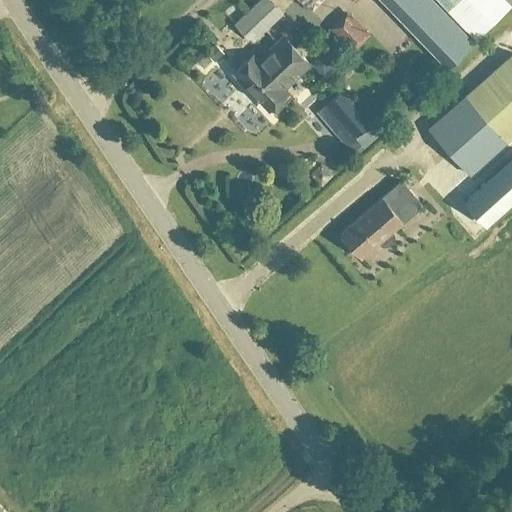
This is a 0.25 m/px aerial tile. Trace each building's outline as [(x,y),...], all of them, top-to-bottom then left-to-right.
[(251,43),(283,12),(271,0),(257,0),(233,23),(251,43)] [(383,0),(447,66),(471,42),(430,0),(383,0)] [(438,0),(475,38),(511,3),(507,0),(438,0)] [(359,39),(376,24),(357,4),(340,19),(359,39)] [(269,108),(289,89),(286,86),(311,62),(284,33),(256,59),(252,54),(234,71),(269,108)] [(511,51),(428,127),(469,172),(511,133),(511,51)] [(324,104),(353,137),(366,126),(368,128),(366,129),(375,139),(383,133),(374,123),(373,124),(342,88),(324,104)] [(367,173),(396,146),(385,134),(355,160),(367,173)] [(511,199),(511,156),(463,200),(485,224),(511,199)] [(402,181),(340,232),(361,256),(378,242),(380,244),(384,245),(388,244),(394,240),(395,235),(394,232),(392,230),(422,205),(402,181)] [(436,466),(428,471),(434,480),(442,474),(436,466)] [(0,490),(0,511),(38,511),(12,480),(0,490)]
